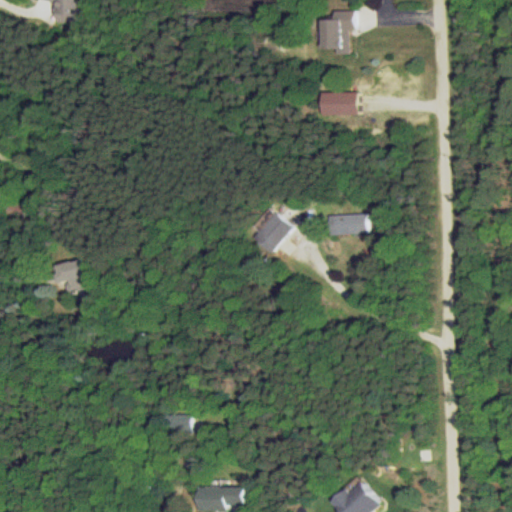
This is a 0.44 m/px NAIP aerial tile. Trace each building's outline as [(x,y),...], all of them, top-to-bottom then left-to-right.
[(38,0),(39,0),(61,1),(60,23),(86,23),(86,0),(38,0)] [(325,19),(326,49),(341,49),(341,55),(354,54),(353,30),(361,30),(360,11),(337,11),(338,19),(325,19)] [(361,93),(326,93),(326,115),(361,115),(361,93)] [(259,239),(277,253),(297,227),(279,214),(259,239)] [(370,214),(332,216),(333,236),(371,234),(370,214)] [(66,285),(71,283),(75,295),(98,288),(90,259),(62,267),(66,285)] [(174,437),(197,436),(197,415),(173,416),(174,437)] [(334,504),(341,511),(380,511),(387,506),(366,484),(355,494),(350,489),(334,504)] [(249,487),(203,488),(203,511),(214,511),(232,511),(232,506),(249,505),(249,487)]
